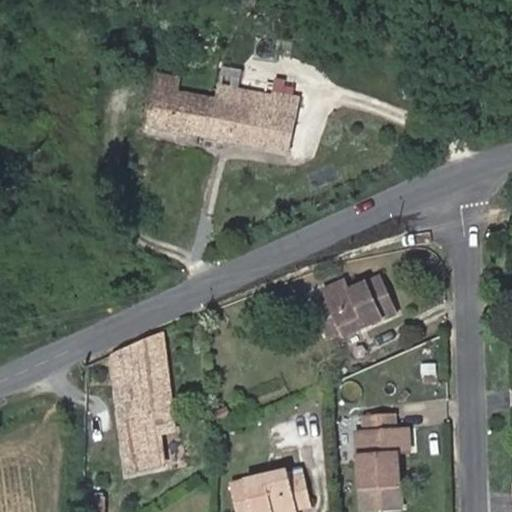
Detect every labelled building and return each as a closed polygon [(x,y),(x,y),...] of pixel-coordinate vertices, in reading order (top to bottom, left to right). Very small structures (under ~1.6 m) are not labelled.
[(276,59),(280,29),(237,24),(233,53),(276,59)] [(288,153),(300,98),(274,94),(276,85),(243,80),(241,91),(219,87),(217,101),(177,94),(180,78),(157,74),(148,124),(288,153)] [(397,313),(381,277),(350,292),(346,281),(323,291),(328,302),(314,308),(327,337),(341,331),(343,337),(397,313)] [(158,433),(156,417),(172,414),(163,334),(131,347),(114,355),(117,386),(129,472),(163,466),(158,433)] [(174,429),(172,414),(156,417),(158,433),(174,429)] [(379,511),(402,511),(398,454),(410,453),(408,428),(397,429),(396,414),(362,417),(364,431),(357,432),(361,511),(379,511)] [(304,475),(298,447),(282,451),(287,471),(289,479),(304,475)] [(102,500),(100,454),(84,455),(84,466),(84,501),(102,500)] [(311,506),(304,475),(289,479),(287,471),(231,484),(237,511),(296,511),(296,509),(311,506)] [(104,511),(104,500),(102,500),(84,501),(83,511),(104,511)]
